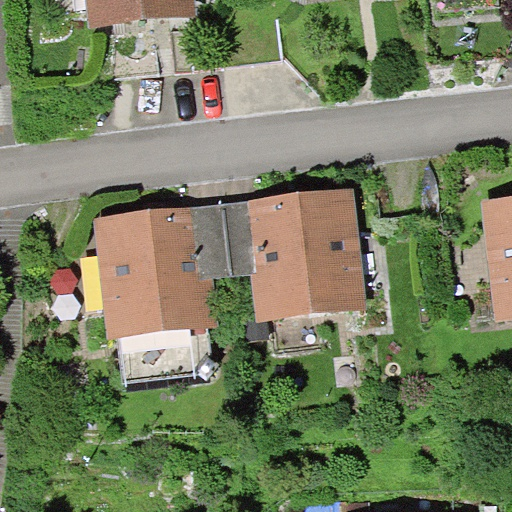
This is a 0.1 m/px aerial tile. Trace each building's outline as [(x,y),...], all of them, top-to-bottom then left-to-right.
[(87,8),(85,0),(73,0),(74,9),(87,8)] [(196,0),(85,0),(87,8),(89,27),(198,15),(196,0)] [(248,200),(257,272),(251,273),(256,322),(367,309),(353,189),(248,200)] [(511,195),(483,198),(495,319),(511,317),(511,195)] [(248,200),(191,207),(199,279),(213,277),(251,273),(257,272),(248,200)] [(199,279),(191,207),(94,218),(108,338),(218,326),(213,277),(199,279)]
